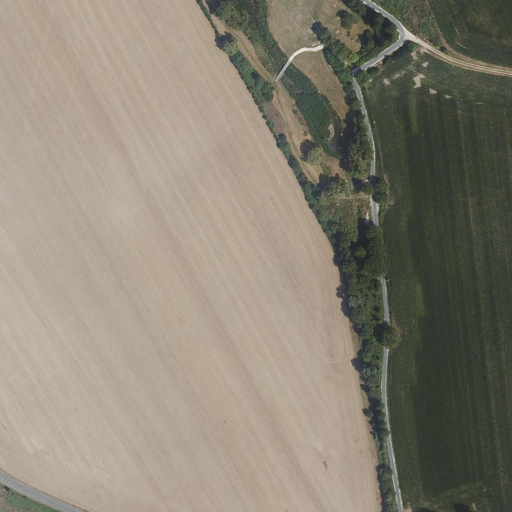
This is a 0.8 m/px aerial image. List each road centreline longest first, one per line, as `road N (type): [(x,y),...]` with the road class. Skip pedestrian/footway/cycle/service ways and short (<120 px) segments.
road 1 (track): [(356,73),(371,145),(386,317),(384,406),(400,511)]
road 2 (track): [(341,198),(363,185),(361,154),(354,110),(325,43)]
